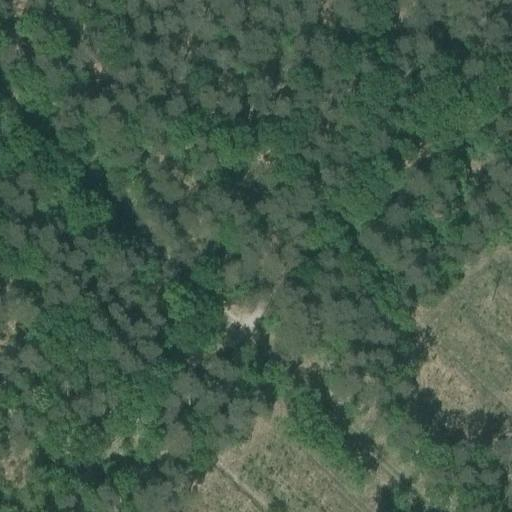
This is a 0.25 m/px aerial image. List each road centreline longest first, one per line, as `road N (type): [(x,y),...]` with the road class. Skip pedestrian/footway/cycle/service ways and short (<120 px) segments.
road 1 (track): [(0,96),(426,511)]
road 2 (track): [(238,330),(511,77)]
